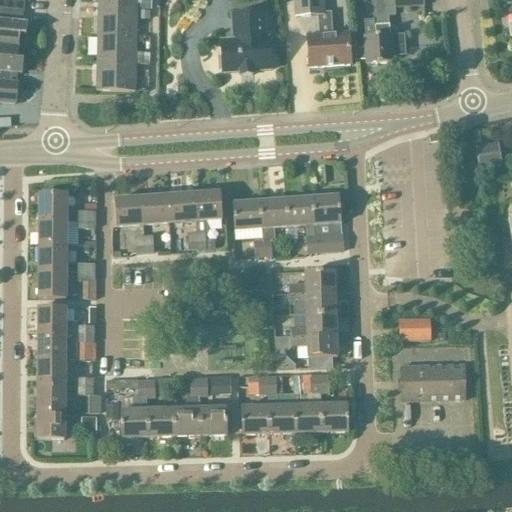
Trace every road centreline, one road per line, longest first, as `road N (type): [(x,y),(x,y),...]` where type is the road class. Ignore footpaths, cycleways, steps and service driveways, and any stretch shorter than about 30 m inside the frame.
road 1 (residential): [(355,134),(365,468),(13,478),(14,153)]
road 2 (tertiary): [(104,150),(119,162),(266,153),(340,148),(355,134)]
road 3 (tertiary): [(355,134),(338,126),(119,141),(104,150)]
road 4 (residential): [(53,151),(60,0)]
road 5 (tertiary): [(355,134),(473,107)]
